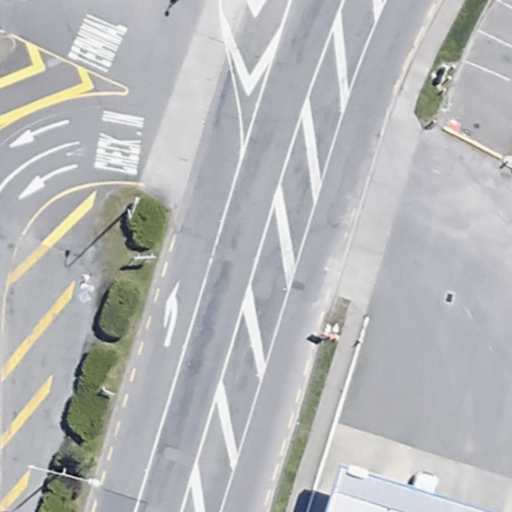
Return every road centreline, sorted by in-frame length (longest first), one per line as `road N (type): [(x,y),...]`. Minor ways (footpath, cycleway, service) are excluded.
road 1 (secondary): [(402,0),(316,218),(230,511)]
road 2 (secondary): [(153,511),(311,0)]
